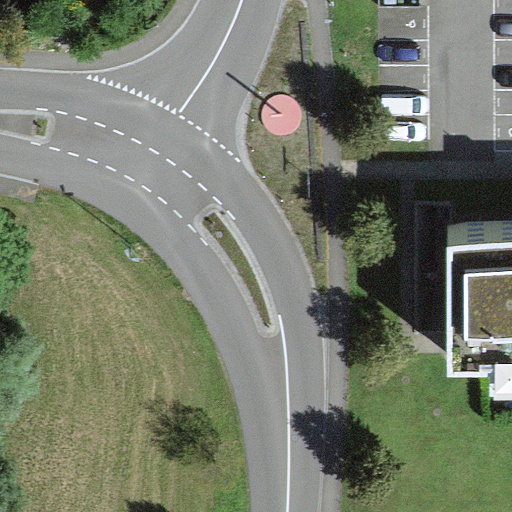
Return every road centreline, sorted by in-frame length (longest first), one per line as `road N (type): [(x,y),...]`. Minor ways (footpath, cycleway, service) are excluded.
road 1 (secondary): [(290,511),(283,387),(265,314),(230,230),(143,158)]
road 2 (secondary): [(143,158),(210,67),(238,0)]
road 3 (tertiary): [(0,124),(143,158)]
